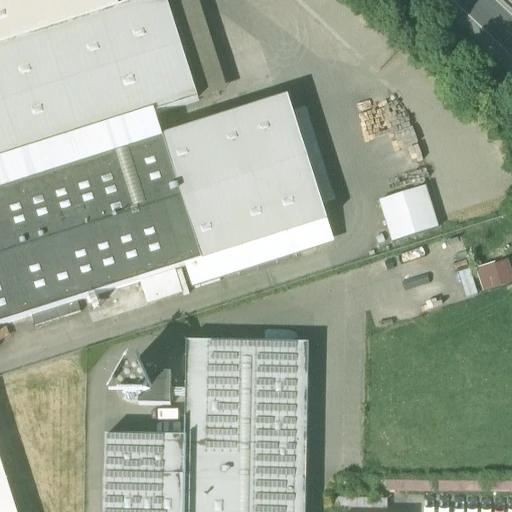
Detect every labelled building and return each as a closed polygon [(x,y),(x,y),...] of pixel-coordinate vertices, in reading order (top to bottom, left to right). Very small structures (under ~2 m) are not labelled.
[(0,165),(155,116),(198,103),(168,7),(165,0),(150,0),(119,10),(0,47),(0,165)] [(0,0),(0,47),(119,10),(115,0),(0,0)] [(115,0),(119,10),(150,0),(115,0)] [(197,0),(189,0),(168,7),(198,103),(227,93),(197,0)] [(162,139),(202,263),(327,223),(322,206),(292,115),(287,99),(162,139)] [(305,111),(292,115),(322,206),(334,202),(305,111)] [(0,165),(0,190),(162,139),(155,116),(0,165)] [(0,190),(0,327),(31,318),(77,303),(140,283),(175,272),(191,266),(202,263),(162,139),(0,190)] [(425,189),(379,203),(392,243),(438,229),(425,189)] [(334,246),(327,223),(202,263),(191,266),(199,289),(334,246)] [(484,293),(511,283),(511,272),(508,260),(476,271),(484,293)] [(175,272),(140,283),(147,306),(182,295),(175,272)] [(31,318),(35,328),(80,314),(77,303),(31,318)] [(183,511),(305,511),(308,347),(187,345),(183,511)] [(129,401),(137,401),(144,397),(148,390),(148,382),(144,376),(137,371),(129,371),(121,375),(117,382),(117,390),(121,397),(129,401)] [(171,376),(144,376),(148,382),(148,390),(144,397),(137,401),(138,407),(170,408),(171,376)] [(103,511),(183,511),(185,441),(105,439),(103,511)] [(0,511),(16,511),(0,461),(0,511)]
